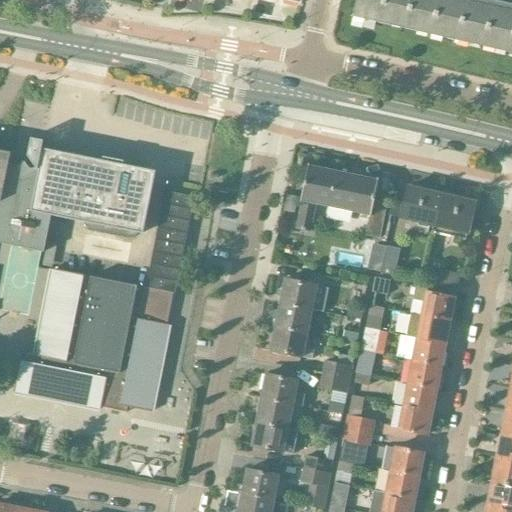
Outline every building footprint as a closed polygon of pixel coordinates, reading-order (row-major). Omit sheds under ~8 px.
[(511,54),(511,11),(464,0),(357,0),(354,18),(511,54)] [(17,166),(8,165),(1,202),(0,201),(0,244),(43,253),(50,216),(83,223),(83,224),(83,225),(84,225),(84,226),(84,227),(85,228),(85,229),(86,229),(86,230),(87,230),(87,231),(88,231),(89,232),(90,232),(92,233),(125,239),(127,239),(128,239),(129,239),(130,239),(131,239),(132,239),(132,238),(133,238),(134,237),(135,237),(135,236),(136,236),(136,235),(136,234),(137,234),(137,233),(137,232),(137,231),(138,230),(142,231),(154,172),(122,165),(123,162),(102,158),(101,161),(70,155),(42,150),(42,152),(40,152),(42,141),(30,139),(25,163),(24,162),(17,166)] [(0,201),(1,202),(8,165),(11,153),(0,150),(0,201)] [(379,180),(307,165),(300,201),(301,202),(296,228),(311,232),(317,205),(370,216),(366,235),(380,238),(386,209),(373,206),(379,180)] [(400,217),(433,225),(441,194),(408,186),(400,217)] [(164,191),(145,288),(173,294),(175,294),(194,197),(164,191)] [(441,194),(433,225),(467,233),(475,202),(441,194)] [(40,264),(48,266),(54,243),(46,241),(40,264)] [(400,249),(386,245),(379,273),(394,276),(400,249)] [(459,274),(432,269),(429,283),(456,289),(459,274)] [(127,407),(151,412),(168,325),(167,325),(173,294),(145,288),(52,270),(35,356),(26,354),(25,362),(20,361),(13,393),(100,410),(101,408),(126,413),(127,407)] [(280,303),(312,310),(317,285),(285,278),(280,303)] [(372,293),(386,295),(389,281),(375,278),(372,293)] [(449,321),(454,297),(426,292),(427,287),(415,285),(412,299),(423,301),(420,315),(449,321)] [(275,326),(307,332),(312,310),(280,303),(275,326)] [(346,317),(361,319),(363,306),(348,303),(346,317)] [(383,308),(369,305),(365,328),(379,331),(383,308)] [(406,336),(416,338),(444,344),(449,321),(420,315),(411,314),(406,336)] [(397,316),(395,332),(405,333),(407,317),(397,316)] [(304,349),(307,332),(275,326),(270,350),(312,359),(313,351),(304,349)] [(365,328),(360,350),(374,353),(378,331),(365,328)] [(358,334),(344,331),(342,341),(356,344),(358,334)] [(411,360),(440,366),(444,344),(416,338),(411,360)] [(374,353),(360,350),(358,360),(372,363),(374,353)] [(339,354),(337,363),(351,366),(353,357),(339,354)] [(407,384),(435,389),(440,366),(411,360),(407,384)] [(323,361),(321,373),(349,378),(351,366),(337,363),(323,361)] [(349,378),(321,373),(318,387),(346,393),(349,378)] [(356,373),(354,382),(369,385),(370,376),(356,373)] [(260,398),(293,405),(301,407),(303,395),(295,393),(298,380),(266,374),(260,398)] [(435,389),(407,384),(402,406),(431,412),(435,389)] [(361,410),(363,399),(351,397),(349,408),(361,410)] [(256,421),(288,428),(293,405),(260,398),(256,421)] [(342,415),(344,405),(330,402),(328,412),(342,415)] [(426,435),(431,412),(402,406),(398,429),(426,435)] [(511,411),(505,410),(500,433),(511,435),(511,411)] [(348,416),(345,428),(372,433),(374,421),(348,416)] [(288,428),(256,421),(251,446),(283,452),(292,454),(297,430),(288,428)] [(319,434),(337,438),(339,429),(321,425),(319,434)] [(345,428),(343,441),(357,444),(369,447),(372,433),(345,428)] [(511,435),(500,433),(495,457),(511,460),(511,435)] [(389,471),(418,476),(423,453),(394,447),(389,471)] [(303,469),(330,474),(332,461),(306,456),(303,469)] [(511,460),(495,457),(491,480),(511,484),(511,460)] [(339,460),(337,470),(351,473),(353,463),(339,460)] [(241,493),(273,500),(278,476),(246,469),(241,493)] [(327,487),(330,474),(303,469),(301,481),(310,483),(327,487)] [(389,471),(385,493),(413,499),(418,476),(389,471)] [(511,484),(491,480),(486,504),(511,509),(511,484)] [(308,494),(305,506),(308,507),(314,508),(317,509),(323,510),(327,487),(310,483),(308,494)] [(334,483),(332,493),(347,496),(349,486),(334,483)] [(410,511),(413,499),(385,493),(373,491),(368,511),(410,511)] [(237,511),(270,511),(273,500),(241,493),(237,511)]
